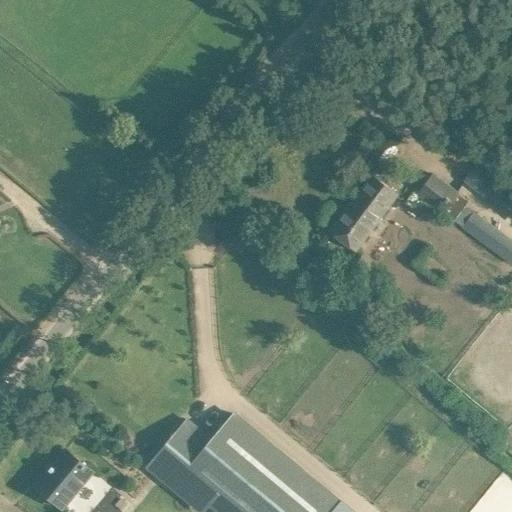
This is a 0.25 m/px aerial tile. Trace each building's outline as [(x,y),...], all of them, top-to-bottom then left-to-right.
[(459,188),(511,220),(511,204),(502,198),(510,186),(474,164),(459,188)] [(458,194),(460,192),(433,172),(417,193),(462,225),(474,210),(465,204),(468,201),(458,194)] [(398,193),(389,186),(373,174),(330,231),(355,250),(398,193)] [(358,511),(342,498),(236,409),(213,437),(189,416),(147,466),(202,511),(204,511),(211,504),(220,511),(358,511)] [(63,507),(76,492),(93,471),(66,449),(36,485),(63,507)]
